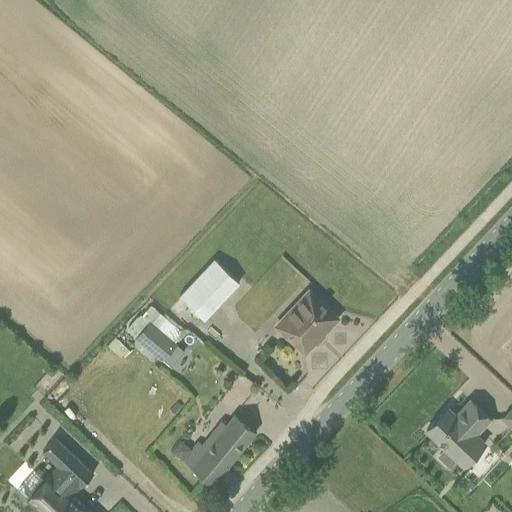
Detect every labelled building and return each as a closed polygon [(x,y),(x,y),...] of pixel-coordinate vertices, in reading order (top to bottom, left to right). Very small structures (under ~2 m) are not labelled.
[(204,320),(239,283),(212,258),(178,295),(204,320)] [(337,317),(306,289),(275,323),(305,351),(337,317)] [(157,310),(134,339),(162,361),(163,360),(171,367),(184,351),(176,344),(185,333),(157,310)] [(485,414),(470,400),(455,416),(446,408),(426,430),(440,443),(446,448),(439,455),(450,465),(457,458),(464,465),(485,443),(477,436),(474,433),(489,417),(485,414)] [(511,408),(503,418),(511,425),(511,408)] [(200,447),(197,445),(192,450),(181,440),(172,451),(212,485),(213,484),(256,431),(240,419),(236,415),(227,425),(222,421),(200,447)] [(35,472),(17,490),(27,499),(28,500),(36,508),(40,511),(90,511),(67,490),(75,481),(80,486),(93,473),(55,437),(43,451),(58,465),(44,481),(35,472)]
